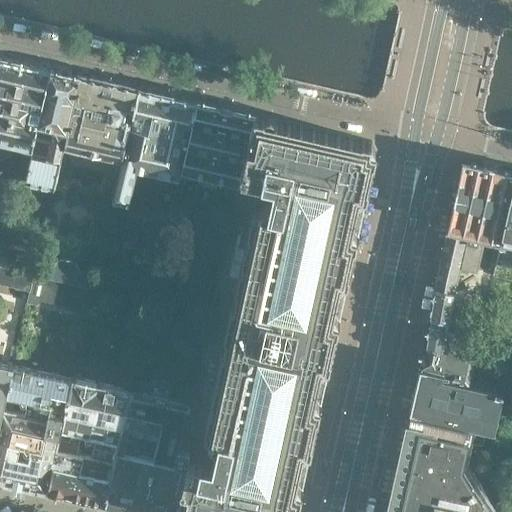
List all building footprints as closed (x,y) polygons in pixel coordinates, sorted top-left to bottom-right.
[(26,173),(34,137),(37,124),(50,68),(0,56),(0,158),(1,159),(9,155),(12,141),(25,144),(18,171),(26,173)] [(53,188),(63,143),(79,74),(50,68),(37,124),(52,127),(49,140),(34,137),(26,173),(24,182),(53,188)] [(129,125),(132,114),(138,87),(79,74),(63,143),(116,155),(115,158),(113,157),(110,174),(111,174),(111,177),(117,178),(129,125)] [(178,179),(196,100),(138,87),(132,114),(148,117),(145,129),(129,125),(117,178),(112,196),(126,199),(133,169),(178,179)] [(229,223),(240,175),(254,113),(196,100),(178,179),(171,210),(177,211),(186,172),(200,176),(198,181),(200,184),(212,187),(215,185),(216,179),(230,182),(227,196),(222,195),(216,220),(229,223)] [(296,511),(339,319),(377,149),(371,140),(254,113),(240,175),(260,180),(255,204),(254,204),(204,433),(205,433),(199,459),(187,456),(174,511),(296,511)] [(511,172),(463,161),(449,227),(466,231),(460,259),(460,261),(476,264),(482,235),(494,237),(488,267),(494,268),(498,252),(502,253),(494,287),(511,291),(511,172)] [(460,259),(466,231),(449,227),(443,256),(460,259)] [(454,289),(460,261),(460,259),(443,256),(436,285),(454,289)] [(33,275),(36,265),(7,258),(4,269),(33,275)] [(94,276),(76,272),(77,268),(73,262),(59,258),(53,262),(52,266),(36,263),(36,265),(33,275),(91,288),(94,276)] [(33,275),(4,269),(0,268),(0,283),(30,290),(33,275)] [(448,317),(449,311),(454,289),(436,285),(430,313),(448,317)] [(480,334),(483,319),(449,311),(448,317),(446,326),(480,334)] [(469,384),(480,334),(446,326),(448,317),(430,313),(419,367),(442,372),(440,377),(469,384)] [(82,350),(87,329),(24,315),(18,340),(28,343),(33,340),(82,350)] [(0,421),(13,362),(0,358),(0,421)] [(104,501),(130,388),(13,362),(0,421),(0,477),(46,488),(104,501)] [(501,391),(481,386),(469,384),(440,377),(442,372),(419,367),(409,411),(467,425),(492,430),(501,391)] [(511,375),(510,373),(498,370),(494,373),(484,371),(481,386),(501,391),(511,393),(511,375)] [(155,390),(151,392),(130,388),(104,501),(152,511),(174,511),(187,456),(188,452),(177,450),(189,400),(170,396),(168,393),(169,390),(156,387),(155,390)] [(495,511),(461,460),(466,434),(465,434),(467,425),(409,411),(399,454),(386,511),(495,511)]
